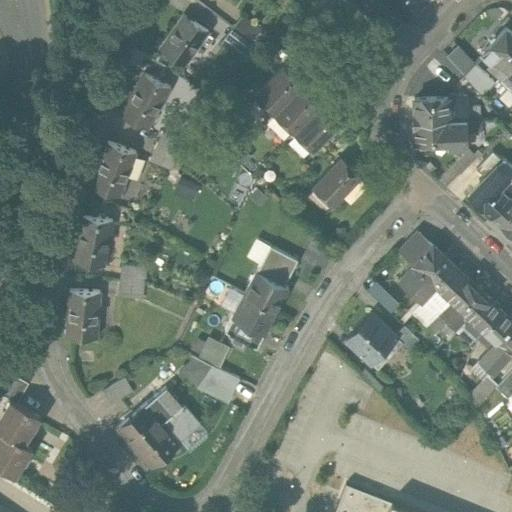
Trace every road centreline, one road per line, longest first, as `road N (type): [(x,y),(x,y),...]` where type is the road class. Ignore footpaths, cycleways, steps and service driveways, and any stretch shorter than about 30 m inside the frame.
road 1 (residential): [(148,0),(90,134),(46,299),(44,347),(54,381),(152,490),(181,500),(205,497),(224,480),(336,281),(424,189)]
road 2 (residential): [(424,189),(375,134),(375,93),(384,69),(466,0)]
road 3 (unclassified): [(32,123),(0,273)]
road 4 (unclassified): [(32,123),(29,0)]
road 5 (residential): [(511,271),(424,189)]
